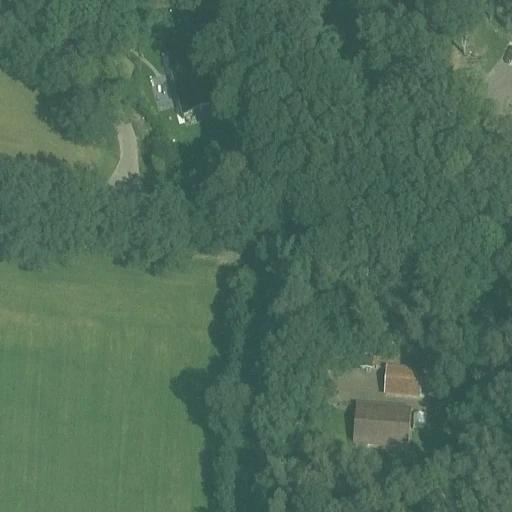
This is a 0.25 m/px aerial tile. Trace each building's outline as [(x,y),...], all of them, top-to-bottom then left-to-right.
[(186,48),(187,52),(154,62),(153,57),(151,58),(168,116),(170,116),(168,112),(201,102),(202,107),(204,106),(187,47),(186,48)] [(353,355),(330,352),(330,356),(329,362),(352,364),(353,356),(353,355)] [(360,357),(359,369),(372,370),(373,358),(360,357)] [(384,398),(421,401),(421,398),(430,398),(431,374),(423,373),(423,371),(386,368),(384,398)] [(355,446),(406,450),(409,413),(358,409),(355,446)]
